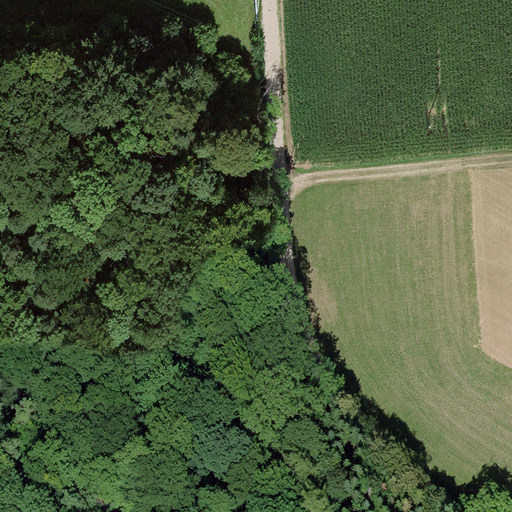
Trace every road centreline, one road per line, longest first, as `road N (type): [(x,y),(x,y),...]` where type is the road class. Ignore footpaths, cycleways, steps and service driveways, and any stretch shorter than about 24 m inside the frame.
road 1 (track): [(264,0),(279,256),(308,362),(445,511)]
road 2 (track): [(273,185),(511,162)]
road 3 (track): [(101,511),(0,392)]
